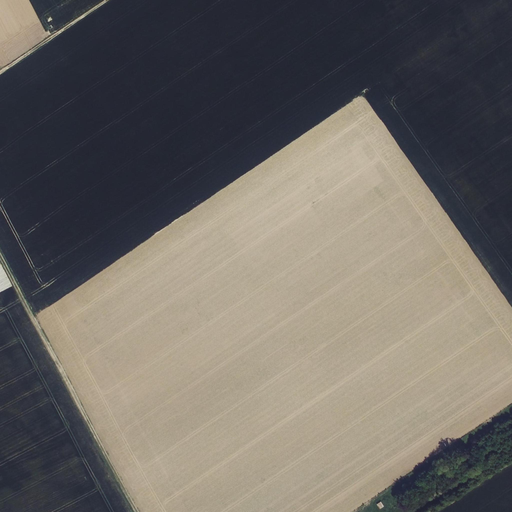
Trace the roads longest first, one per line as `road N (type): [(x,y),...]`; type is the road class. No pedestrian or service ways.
road 1 (track): [(0,259),(140,511)]
road 2 (track): [(0,71),(105,0)]
